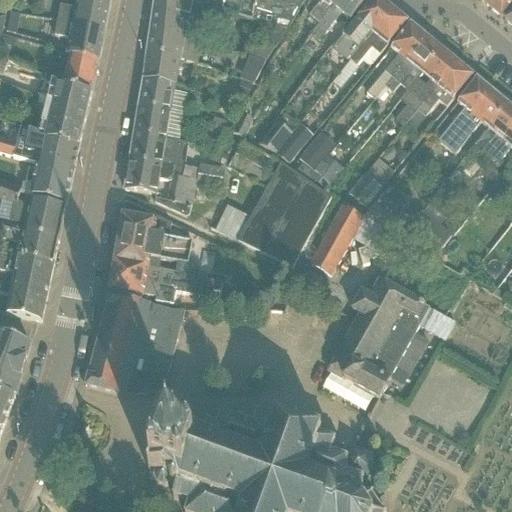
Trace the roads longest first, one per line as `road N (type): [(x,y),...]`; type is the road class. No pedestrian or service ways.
road 1 (tertiary): [(5,511),(70,308),(126,0)]
road 2 (residential): [(511,62),(454,17),(406,0)]
